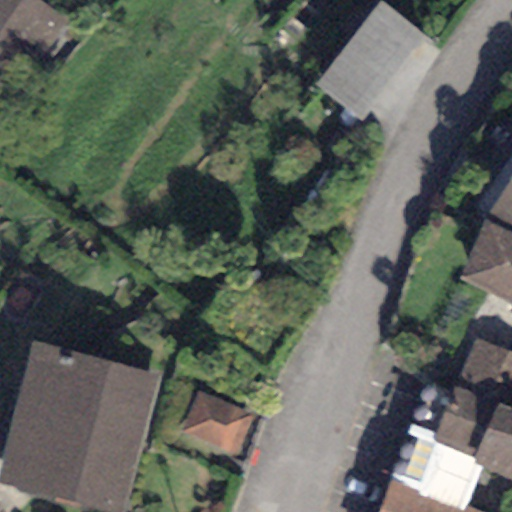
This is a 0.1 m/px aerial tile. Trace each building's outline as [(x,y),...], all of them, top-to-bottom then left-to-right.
[(68,23),(34,0),(0,0),(0,42),(36,68),(68,23)] [(444,50),(378,1),(314,85),(379,135),(444,50)] [(511,176),(484,220),(511,235),(511,176)] [(511,235),(484,220),(457,276),(511,302),(511,235)] [(123,511),(159,373),(31,341),(0,464),(0,483),(115,511),(123,511)] [(511,353),(476,341),(431,442),(472,455),(467,463),(511,480),(511,353)] [(253,420),(197,397),(180,438),(236,461),(253,420)] [(477,511),(389,479),(376,511),(477,511)]
